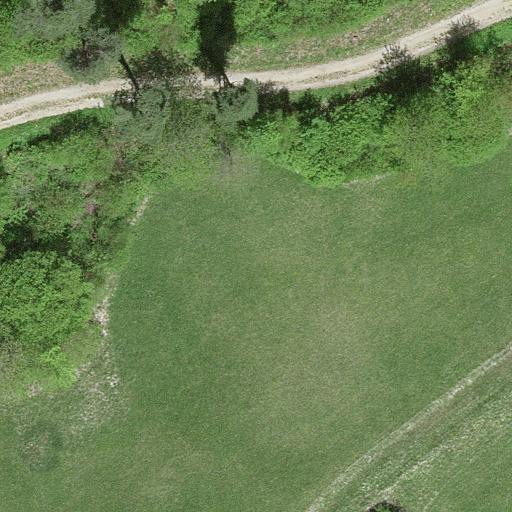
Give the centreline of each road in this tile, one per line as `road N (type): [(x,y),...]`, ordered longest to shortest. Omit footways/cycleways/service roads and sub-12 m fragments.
road 1 (track): [(0,122),(112,95),(294,80),(386,59),(511,9)]
road 2 (track): [(333,511),(511,367)]
